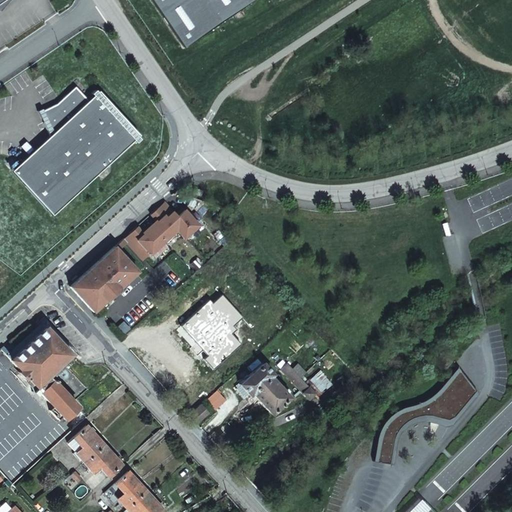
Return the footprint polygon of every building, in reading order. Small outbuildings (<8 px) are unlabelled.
[(243,0),(150,0),(169,27),(183,47),(238,9),(243,0)] [(10,170),(12,171),(51,214),(138,134),(97,90),(86,100),(74,86),(55,103),(41,110),(46,120),(42,121),(49,135),(10,170)] [(194,187),(192,192),(201,195),(203,190),(194,187)] [(162,200),(156,206),(165,216),(171,210),(162,200)] [(141,259),(168,234),(175,228),(183,236),(197,223),(182,208),(175,214),(171,210),(165,216),(156,206),(151,211),(149,213),(156,220),(142,233),(136,225),(128,232),(137,241),(130,247),(141,259)] [(114,246),(117,249),(125,242),(130,247),(137,241),(128,232),(114,246)] [(93,311),(137,270),(117,249),(114,246),(70,286),(93,311)] [(10,359),(11,361),(51,405),(65,420),(78,408),(48,376),(71,353),(45,327),(10,359)] [(272,374),(262,363),(239,384),(249,396),(252,393),(271,415),(289,398),(270,376),(272,374)] [(314,393),(304,382),(287,363),(281,369),(308,399),(314,393)] [(378,431),(373,460),(390,463),(392,446),(395,433),(402,426),(411,419),(420,417),(432,419),(443,422),(449,420),(453,418),(472,396),(475,392),(457,368),(447,380),(436,392),(427,399),(415,405),(404,407),(394,411),(384,420),(378,431)] [(308,399),(313,404),(319,399),(314,393),(308,399)] [(207,413),(199,405),(198,407),(188,416),(195,423),(207,413)] [(84,463),(104,445),(87,427),(67,444),(84,463)] [(122,465),(104,445),(84,463),(92,471),(99,466),(108,476),(122,465)] [(73,472),(69,476),(76,483),(80,479),(73,472)] [(119,500),(125,508),(145,491),(128,472),(103,494),(113,505),(119,500)] [(145,491),(125,508),(129,511),(160,511),(162,510),(145,491)] [(19,511),(14,506),(11,509),(4,501),(0,505),(0,511),(19,511)]
